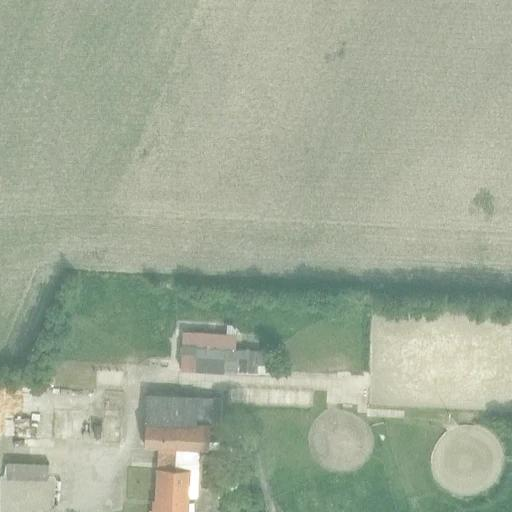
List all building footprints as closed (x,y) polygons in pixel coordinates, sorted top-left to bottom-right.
[(256,369),(258,349),(237,348),(237,347),(193,345),(193,343),(181,342),(179,366),(225,369),(225,367),(256,369)] [(120,444),(122,392),(5,386),(2,438),(120,444)] [(194,396),(192,418),(180,417),(181,412),(163,411),(162,417),(146,416),(144,445),(208,450),(209,397),(194,396)] [(219,467),(219,455),(198,454),(198,466),(219,467)] [(47,479),(47,461),(21,460),(21,462),(6,462),(6,479),(47,479)] [(186,511),(188,470),(156,468),(155,498),(153,498),(152,511),(186,511)]
